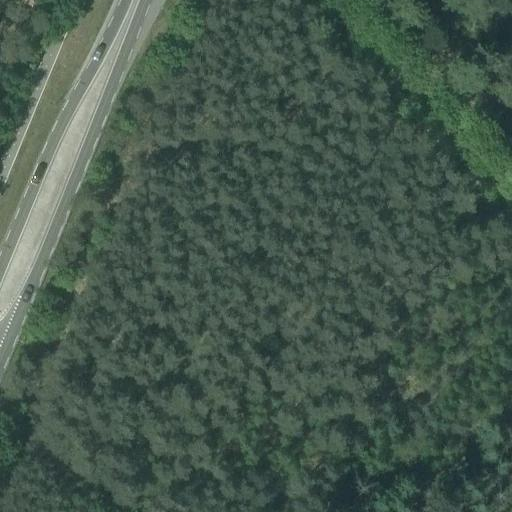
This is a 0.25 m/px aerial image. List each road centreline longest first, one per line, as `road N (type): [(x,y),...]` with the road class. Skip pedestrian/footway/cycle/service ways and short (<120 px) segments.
road 1 (primary): [(1,358),(111,86),(135,2)]
road 2 (primary): [(135,2),(47,145),(0,261)]
road 3 (track): [(361,0),(511,166)]
